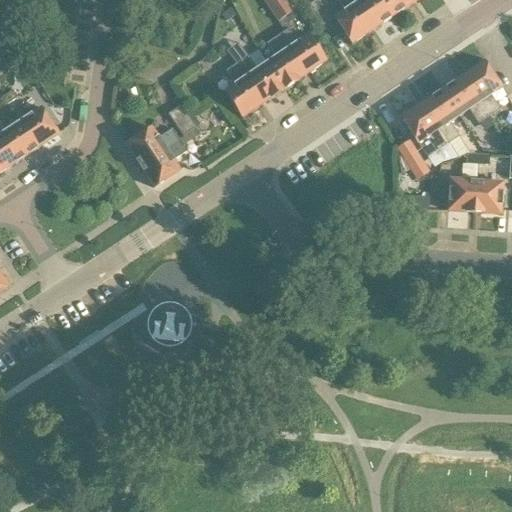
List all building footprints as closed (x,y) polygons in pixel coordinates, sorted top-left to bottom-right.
[(294,13),(285,0),(262,0),(278,23),(286,19),(294,13)] [(352,46),(373,32),(351,0),(336,0),(345,12),(334,19),(352,46)] [(394,18),(381,0),(351,0),(373,32),(394,18)] [(381,0),(394,18),(415,4),(411,0),(381,0)] [(308,8),(321,28),(331,22),(317,1),(308,8)] [(230,9),(221,16),(226,23),(235,17),(230,9)] [(278,38),(305,78),(326,64),(307,37),(298,43),(289,30),(278,38)] [(284,92),(305,78),(278,38),(267,45),(275,58),(266,65),(284,92)] [(284,92),(266,65),(257,70),(249,57),(245,60),(236,66),(263,106),(284,92)] [(463,78),(490,118),(501,110),(492,97),(502,91),(495,80),(484,64),(463,78)] [(242,120),(263,106),(236,66),(226,73),(235,86),(224,93),(242,120)] [(463,78),(442,92),(460,118),(469,112),(478,125),(480,125),(480,124),(489,119),(490,118),(463,78)] [(18,99),(12,92),(2,99),(7,106),(18,99)] [(451,125),(460,118),(442,92),(421,106),(448,146),(460,138),(451,125)] [(427,160),(448,146),(421,106),(400,120),(427,160)] [(181,107),(168,116),(183,139),(196,130),(196,129),(187,116),(181,107)] [(20,123),(38,150),(59,136),(42,110),(28,119),(22,111),(15,116),(19,123),(20,123)] [(191,114),(187,116),(196,129),(200,126),(191,114)] [(0,139),(16,165),(38,150),(20,123),(19,123),(5,133),(0,126),(0,125),(0,139)] [(126,147),(125,147),(139,169),(180,142),(179,141),(176,137),(172,131),(158,140),(151,130),(142,136),(126,147)] [(196,130),(183,139),(179,141),(180,142),(183,147),(200,135),(196,130)] [(0,175),(16,165),(0,139),(0,175)] [(180,142),(139,169),(154,190),(180,173),(173,163),(187,153),(183,147),(180,142)] [(409,143),(398,151),(402,158),(398,159),(401,175),(411,171),(412,172),(418,181),(429,174),(429,173),(428,173),(423,164),(409,143)] [(478,166),(479,156),(467,155),(467,166),(478,166)] [(479,156),(478,166),(489,167),(490,157),(479,156)] [(474,215),(476,182),(450,180),(448,213),(474,215)] [(476,182),(474,215),(500,217),(502,197),(503,184),(492,183),(478,182),(476,182)] [(408,198),(407,210),(428,211),(428,199),(408,198)]
